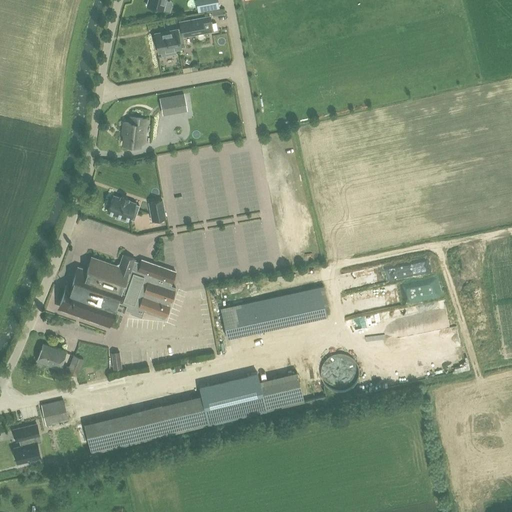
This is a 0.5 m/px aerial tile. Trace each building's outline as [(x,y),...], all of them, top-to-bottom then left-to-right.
[(148,0),(147,6),(163,10),(165,0),(148,0)] [(216,0),(196,0),(199,11),(218,8),(216,0)] [(181,30),(155,34),(159,51),(161,51),(162,56),(175,53),(174,48),(185,46),(183,35),(212,30),(210,16),(180,22),(181,30)] [(178,95),(166,97),(168,111),(181,109),(178,95)] [(124,144),(139,146),(141,129),(143,129),(144,118),(131,117),(131,123),(124,122),(123,133),(125,134),(124,144)] [(107,211),(116,214),(115,217),(126,221),(127,218),(129,219),(129,218),(134,220),(139,205),(135,204),(135,203),(127,200),(128,199),(121,196),(120,198),(113,195),(107,211)] [(162,200),(149,203),(152,220),(165,218),(162,200)] [(194,270),(205,268),(199,232),(189,234),(190,241),(182,243),(187,267),(193,266),(194,270)] [(90,319),(96,321),(95,322),(96,322),(102,323),(101,324),(102,324),(108,326),(107,326),(108,327),(117,302),(127,306),(125,310),(131,312),(130,313),(142,318),(144,312),(165,319),(176,288),(175,288),(170,286),(171,283),(175,271),(142,259),(140,262),(134,260),(135,259),(123,255),(120,265),(117,266),(116,265),(91,256),(86,271),(77,268),(78,268),(77,267),(71,283),(71,285),(71,286),(66,285),(59,305),(59,306),(63,308),(62,311),(63,311),(63,310),(71,313),(71,314),(72,314),(72,313),(78,315),(77,316),(78,316),(78,315),(84,317),(83,318),(84,318),(84,317),(90,319),(89,320),(90,320),(90,319)] [(398,306),(432,301),(430,288),(434,288),(432,279),(341,291),(345,316),(391,309),(391,313),(399,312),(398,306)] [(241,303),(221,308),(227,338),(247,334),(326,316),(320,286),(241,303)] [(425,304),(427,317),(417,318),(418,322),(444,318),(441,301),(425,304)] [(146,329),(146,321),(129,321),(129,329),(146,329)] [(59,369),(65,352),(43,343),(36,361),(59,369)] [(119,352),(111,353),(114,369),(121,368),(119,352)] [(342,354),(339,353),(336,354),(334,354),(331,355),(328,357),(326,359),(324,362),(322,365),(321,368),(320,372),(321,376),(321,379),(323,382),(325,385),(328,388),(331,390),(335,391),(339,392),(342,392),(345,391),(352,387),(354,385),(356,383),(357,380),(358,376),(359,373),(358,370),(358,366),(356,363),(355,361),(353,359),(351,357),(349,356),(346,355),(344,354),(342,354)] [(67,372),(77,376),(84,359),(73,355),(67,372)] [(297,372),(260,381),(267,410),(304,401),(297,372)] [(242,408),(251,406),(245,380),(237,382),(242,408)] [(84,423),(91,452),(208,423),(201,394),(84,423)] [(46,425),(68,420),(63,399),(41,405),(46,425)] [(33,436),(39,435),(36,423),(13,429),(16,440),(21,439),(22,445),(14,447),(17,463),(40,457),(36,442),(35,442),(33,436)]
